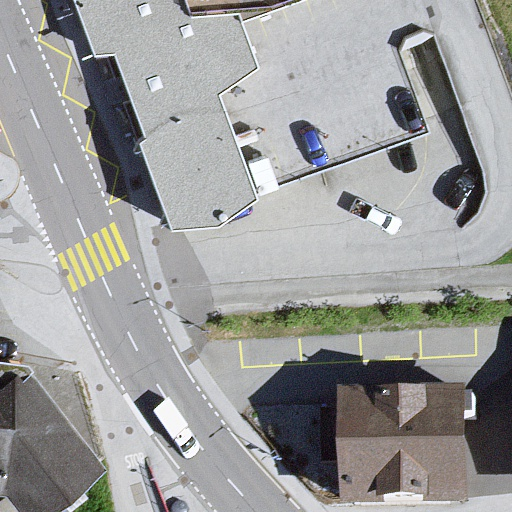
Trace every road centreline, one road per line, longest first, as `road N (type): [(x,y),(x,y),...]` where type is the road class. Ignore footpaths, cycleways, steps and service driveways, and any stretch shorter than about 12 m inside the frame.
road 1 (tertiary): [(126,331),(258,511)]
road 2 (residential): [(126,331),(123,444),(143,511)]
road 3 (tertiary): [(0,39),(66,198)]
road 4 (tertiary): [(66,198),(126,331)]
